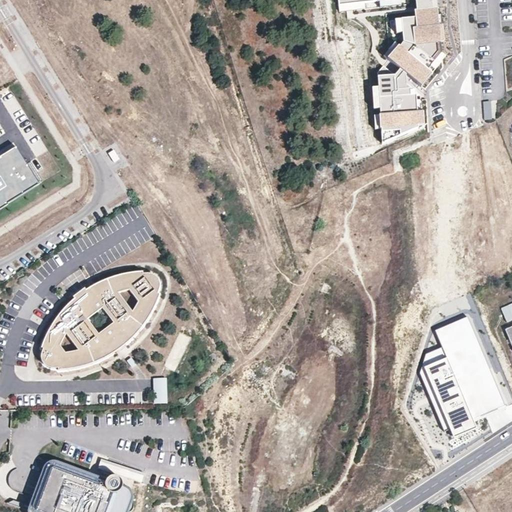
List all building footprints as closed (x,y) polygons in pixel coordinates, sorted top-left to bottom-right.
[(221,118),(184,0),(90,0),(160,146),(221,118)] [(366,2),(341,4),(341,10),(366,8),(366,2)] [(400,46),(389,60),(411,79),(421,87),(443,61),(438,9),(416,11),(416,18),(402,19),(403,33),(404,42),(400,46)] [(384,56),(389,60),(400,46),(395,42),(384,56)] [(382,128),(383,143),(424,126),(422,100),(421,100),(421,95),(416,95),(416,90),(413,90),(411,89),(396,90),(395,75),(384,66),(378,72),(379,87),(380,108),(381,115),(382,128)] [(1,96),(0,96),(0,115),(29,162),(39,156),(1,96)] [(0,208),(39,184),(16,146),(0,156),(0,208)] [(115,149),(109,153),(114,162),(120,159),(115,149)] [(47,335),(41,349),(43,350),(42,355),(43,365),(48,368),(53,369),(58,369),(58,371),(71,370),(82,368),(94,364),(105,359),(115,353),(127,344),(136,336),(143,327),(150,317),(156,306),(160,295),(160,289),(160,281),(153,276),(145,274),(143,273),(130,274),(118,276),(107,280),(96,285),(86,291),(84,289),(73,298),(74,300),(66,308),(58,317),(53,323),(47,335)] [(511,303),(501,308),(507,323),(511,320),(511,303)] [(505,405),(468,317),(435,330),(442,348),(426,355),(420,374),(444,431),(450,429),(454,437),(477,427),(473,418),(505,405)] [(166,376),(153,377),(154,402),(167,402),(166,376)] [(29,508),(29,511),(127,511),(133,495),(131,491),(123,487),(125,482),(117,476),(110,478),(105,481),(54,461),(48,464),(44,467),(29,508)]
